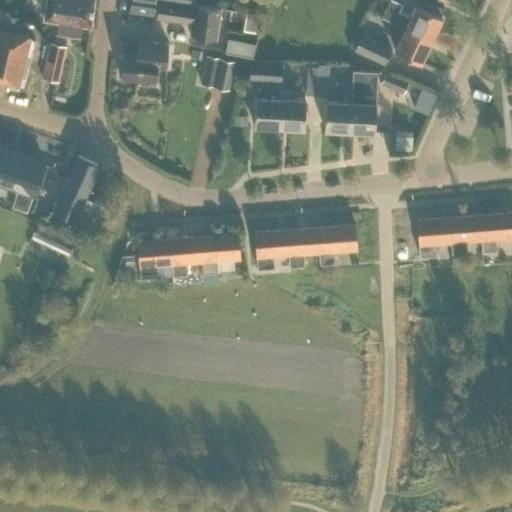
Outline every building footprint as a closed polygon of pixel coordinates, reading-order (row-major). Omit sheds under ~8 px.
[(46,0),(44,19),(90,25),(93,0),(46,0)] [(130,0),(129,10),(153,13),(154,0),(183,0),(194,1),(193,0),(130,0)] [(167,0),(159,0),(157,17),(191,22),(190,33),(216,37),(220,7),(167,0)] [(398,10),(402,3),(394,0),(389,0),(382,16),(389,19),(430,38),(441,16),(416,4),(410,15),(398,10)] [(254,30),(257,14),(245,12),(242,28),(254,30)] [(399,38),(394,49),(420,61),(430,38),(389,19),(383,30),(399,38)] [(0,80),(18,86),(31,36),(0,28),(0,80)] [(391,47),(362,33),(354,49),(383,63),(391,47)] [(221,50),(248,57),(252,42),(225,36),(221,50)] [(122,53),(120,76),(156,80),(157,62),(166,63),(167,42),(137,39),(136,54),(122,53)] [(41,77),(57,81),(66,45),(50,41),(41,77)] [(212,86),(228,89),(234,61),(218,58),(212,86)] [(253,124),(278,125),(281,71),(282,60),(249,58),(248,80),(266,81),(266,96),(254,95),(253,124)] [(303,63),(302,95),(323,95),(324,63),(303,63)] [(374,130),(376,71),(352,70),(351,75),(348,129),(374,130)] [(293,72),(281,71),(278,125),(304,127),(305,98),(292,97),(293,72)] [(402,92),(407,81),(385,71),(380,82),(402,92)] [(324,99),(323,128),(348,129),(351,75),(340,75),(339,99),(324,99)] [(411,149),(412,129),(396,129),(394,148),(411,149)] [(0,183),(16,189),(11,205),(26,210),(32,194),(43,161),(0,146),(0,183)] [(99,164),(76,153),(51,208),(75,219),(99,164)] [(511,210),(479,213),(481,238),(482,250),(496,249),(495,237),(511,235),(511,210)] [(465,240),(481,238),(479,213),(449,216),(451,241),(451,252),(466,251),(465,240)] [(451,241),(449,216),(416,218),(419,254),(436,253),(435,242),(451,241)] [(68,252),(75,237),(38,221),(28,243),(57,256),(60,249),(68,252)] [(316,226),(318,251),(319,263),(334,261),(335,261),(334,250),(357,248),(355,223),(316,226)] [(303,252),(318,251),(316,226),(286,228),(288,253),(289,265),(304,264),(303,252)] [(273,254),(288,253),(286,228),(254,231),(257,267),(274,266),(273,254)] [(199,235),(201,259),(202,271),(214,270),(217,270),(216,258),(240,256),(238,232),(199,235)] [(186,260),(201,259),(199,235),(169,237),(171,262),(172,274),(187,273),(186,260)] [(171,262),(169,237),(137,240),(139,276),(156,275),(155,263),(171,262)] [(335,274),(334,261),(319,263),(320,275),(335,274)] [(203,280),(214,279),(214,270),(202,271),(203,280)]
